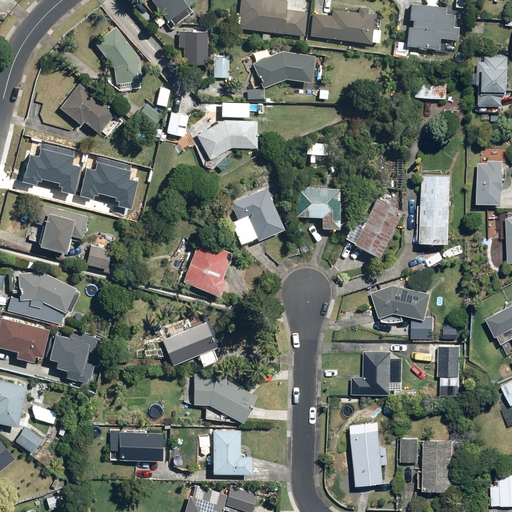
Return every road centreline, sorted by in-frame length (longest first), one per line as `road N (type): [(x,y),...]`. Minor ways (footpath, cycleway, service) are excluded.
road 1 (residential): [(316,511),(303,473),(306,284)]
road 2 (residential): [(63,0),(20,46),(0,108)]
